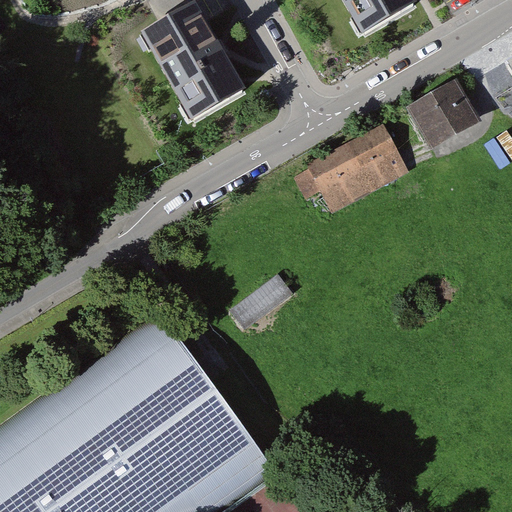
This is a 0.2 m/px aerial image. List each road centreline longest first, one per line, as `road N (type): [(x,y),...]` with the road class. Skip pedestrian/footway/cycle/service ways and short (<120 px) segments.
road 1 (residential): [(316,121),(0,319)]
road 2 (residential): [(511,15),(316,121)]
road 3 (residential): [(316,121),(251,0)]
